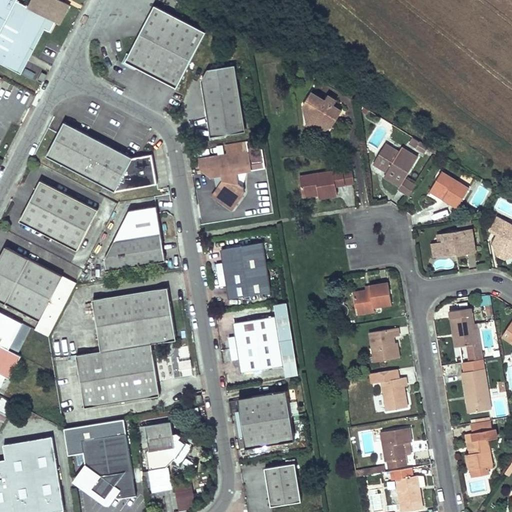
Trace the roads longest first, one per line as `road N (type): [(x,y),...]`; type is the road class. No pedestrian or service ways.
road 1 (residential): [(213,511),(227,472),(173,145),(158,123),(63,71)]
road 2 (residential): [(414,292),(450,511)]
road 3 (residential): [(63,71),(0,194)]
